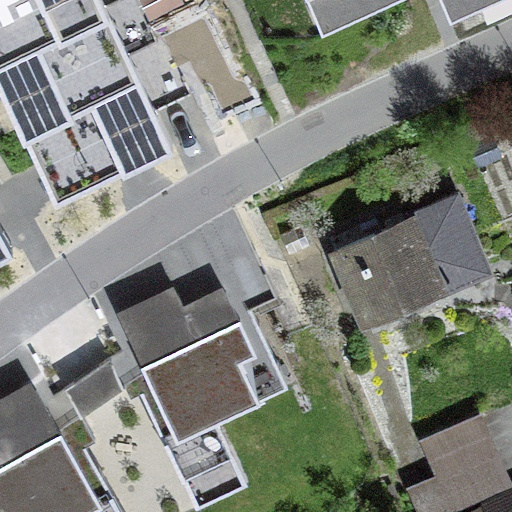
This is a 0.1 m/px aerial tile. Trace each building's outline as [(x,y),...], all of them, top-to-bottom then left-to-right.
[(0,0),(0,88),(56,203),(173,146),(101,0),(0,0)] [(511,263),(483,198),(343,259),(380,342),(511,283),(511,263)] [(0,256),(13,249),(0,226),(0,256)] [(200,424),(281,377),(212,258),(130,304),(200,424)] [(0,469),(25,511),(84,511),(121,491),(52,372),(0,401),(0,469)] [(489,511),(511,504),(511,495),(484,415),(418,438),(443,511),(489,511)]
